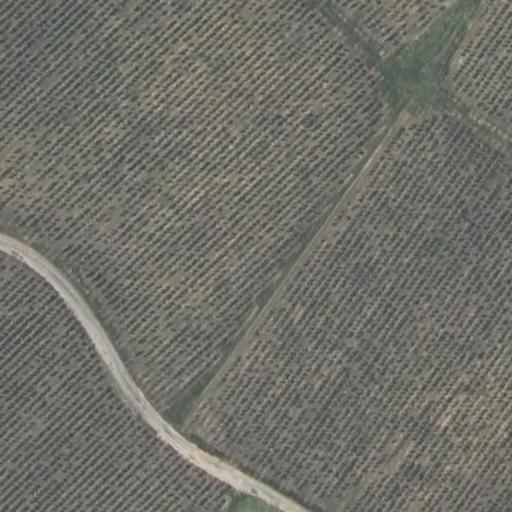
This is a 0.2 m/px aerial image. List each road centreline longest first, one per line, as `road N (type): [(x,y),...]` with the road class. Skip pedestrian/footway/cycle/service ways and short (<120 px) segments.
road 1 (track): [(164,437),(387,121),(402,88),(474,0)]
road 2 (track): [(0,244),(52,280),(164,437),(286,511)]
road 3 (track): [(319,0),(402,88),(511,158)]
